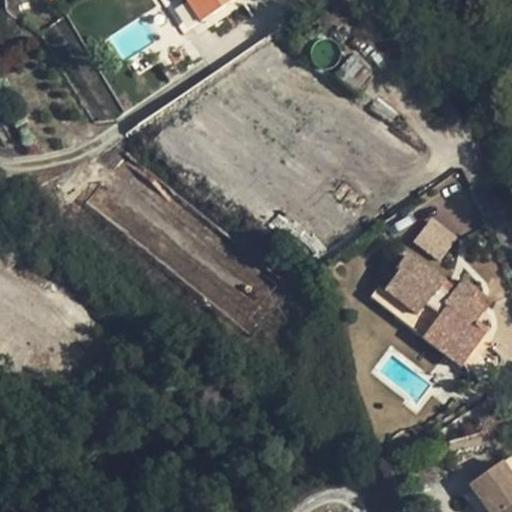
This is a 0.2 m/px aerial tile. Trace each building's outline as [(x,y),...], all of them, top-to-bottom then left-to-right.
[(185,0),(201,23),(235,0),(185,0)] [(422,154),(272,41),(249,71),(389,176),(399,184),(422,154)] [(373,80),(350,60),(334,78),(357,98),(373,80)] [(249,71),(239,63),(216,93),(366,206),(389,176),(249,71)] [(216,93),(206,86),(183,117),(333,231),(343,238),(366,206),(216,93)] [(333,231),(183,117),(160,149),(310,262),(333,231)] [(294,284),(127,151),(86,204),(252,337),(294,284)] [(412,241),(439,262),(458,237),(431,216),(412,241)] [(123,335),(0,255),(0,292),(107,361),(123,335)] [(430,271),(429,273),(406,256),(395,271),(398,273),(385,291),(403,306),(399,311),(442,343),(446,338),(470,357),(488,333),(476,325),(484,314),(470,304),(477,292),(462,281),(455,290),(450,297),(440,290),(446,283),(430,271)] [(455,290),(446,283),(440,290),(450,297),(455,290)] [(385,291),(379,287),(370,299),(394,317),(399,311),(403,306),(385,291)] [(107,361),(0,292),(0,355),(78,405),(107,361)] [(492,304),(477,292),(470,304),(484,314),(492,304)] [(442,343),(399,311),(394,317),(437,349),(442,343)] [(470,357),(446,338),(442,343),(437,349),(462,368),(470,357)] [(511,511),(511,477),(502,463),(470,486),(473,490),(487,511),(511,511)] [(487,511),(473,490),(465,495),(476,511),(487,511)]
